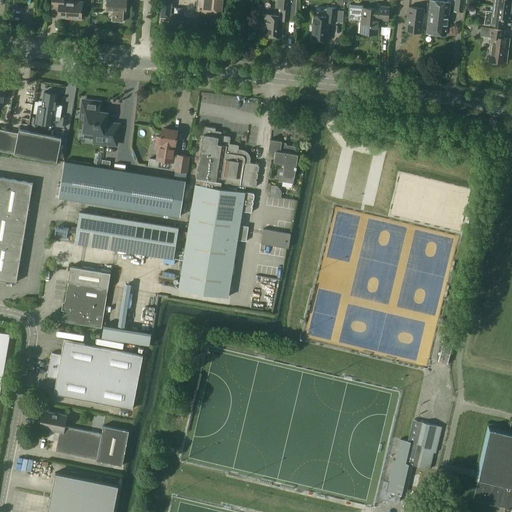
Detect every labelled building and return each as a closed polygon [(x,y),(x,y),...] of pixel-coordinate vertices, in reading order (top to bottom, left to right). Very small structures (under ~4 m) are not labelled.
[(81,19),(82,2),(64,1),(63,0),(52,0),(52,6),(59,7),(58,18),(81,19)] [(126,11),(126,0),(106,0),(106,10),(113,10),(112,21),(123,22),(124,11),(126,11)] [(171,0),(161,0),(161,14),(170,15),(171,0)] [(209,16),(210,0),(196,0),(195,15),(209,16)] [(290,9),(296,9),(296,0),(277,0),(277,8),(279,9),(278,16),(266,14),(264,35),(281,37),(283,20),(289,21),(290,9)] [(430,0),(427,33),(446,35),(450,2),(430,0)] [(388,20),(389,7),(377,6),(377,9),(362,8),(363,5),(350,4),(349,19),(361,20),(361,23),(359,22),(358,33),(378,34),(379,20),(388,20)] [(511,17),(511,7),(493,5),(493,11),(486,11),(485,17),(484,25),(505,27),(506,19),(511,20),(511,17)] [(406,31),(421,33),(424,9),(408,7),(406,31)] [(312,40),(316,40),(316,42),(323,43),(323,41),(328,41),(329,22),(335,22),(337,8),(328,8),(327,17),(314,16),(312,40)] [(191,27),(191,28),(222,30),(223,18),(217,17),(217,18),(197,16),(192,19),(192,21),(191,27)] [(169,18),(168,25),(191,27),(192,21),(191,20),(169,18)] [(498,37),(499,29),(481,27),(480,36),(492,37),(489,60),(506,63),(509,39),(498,37)] [(0,150),(56,162),(61,138),(19,129),(18,133),(0,129),(0,107),(2,108),(6,88),(0,87),(0,150)] [(38,113),(36,121),(37,121),(39,121),(52,124),(53,120),(59,121),(60,120),(60,119),(62,106),(55,105),(57,94),(44,92),(43,102),(39,101),(38,113)] [(85,121),(84,131),(94,132),(92,142),(115,145),(117,124),(105,123),(106,113),(95,111),(96,102),(83,100),(80,121),(85,121)] [(196,184),(244,192),(245,186),(255,187),(259,164),(248,162),(249,161),(245,161),(245,159),(245,157),(244,156),(242,155),(235,154),(237,147),(227,145),(228,138),(215,136),(216,128),(205,126),(204,134),(203,134),(196,184)] [(150,158),(148,166),(175,170),(187,172),(189,156),(177,155),(177,156),(173,155),(177,131),(162,129),(157,159),(150,158)] [(295,177),(298,154),(294,153),(295,146),(282,144),(282,141),(270,139),(268,153),(275,154),(274,162),(281,163),(281,168),(277,169),(276,177),(279,181),(294,183),(295,177)] [(64,161),(59,197),(179,216),(180,217),(180,216),(185,181),(64,161)] [(33,183),(0,177),(0,279),(16,282),(33,183)] [(254,193),(196,184),(179,289),(228,297),(237,240),(246,241),(248,226),(240,225),(242,211),(250,212),(251,212),(252,212),(253,207),(252,206),(251,206),(252,205),(253,204),(253,202),(253,201),(252,201),(252,200),(253,200),(254,200),(255,195),(254,194),(254,193)] [(276,197),(277,186),(269,185),(268,196),(276,197)] [(174,259),(178,228),(79,212),(75,243),(174,259)] [(263,229),(261,244),(288,248),(291,233),(263,229)] [(54,230),(53,239),(65,240),(66,231),(54,230)] [(71,266),(68,281),(65,302),(63,302),(62,310),(64,310),(62,321),(102,327),(111,272),(71,266)] [(55,330),(54,334),(81,339),(82,334),(55,330)] [(0,393),(10,335),(0,332),(0,393)] [(447,363),(450,339),(440,338),(438,361),(447,363)] [(52,353),(49,365),(138,382),(143,355),(64,340),(61,355),(52,353)] [(138,382),(49,365),(47,377),(57,379),(54,393),(132,409),(138,382)] [(38,422),(36,430),(49,432),(50,430),(59,431),(56,451),(97,459),(102,434),(64,426),(67,416),(43,411),(41,422),(38,422)] [(511,511),(511,420),(511,421),(509,431),(488,426),(475,481),(477,481),(473,500),(505,507),(503,511),(511,511)] [(413,465),(430,469),(434,452),(436,453),(442,427),(422,422),(417,443),(412,464),(413,465)] [(97,459),(96,460),(122,466),(129,431),(103,425),(102,434),(97,459)] [(393,460),(385,491),(406,496),(410,479),(413,465),(412,464),(417,443),(400,439),(395,460),(393,460)] [(22,457),(20,469),(29,471),(31,459),(22,457)] [(113,511),(118,485),(55,473),(47,511),(113,511)]
